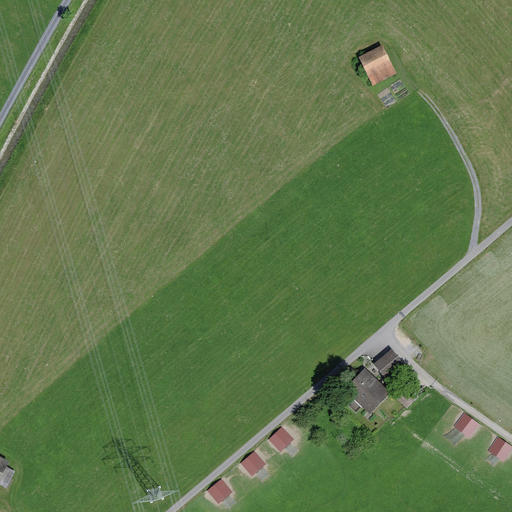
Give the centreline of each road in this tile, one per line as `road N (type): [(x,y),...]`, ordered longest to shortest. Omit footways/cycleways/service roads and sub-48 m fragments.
road 1 (unclassified): [(170,511),(511,223)]
road 2 (track): [(68,0),(0,119)]
